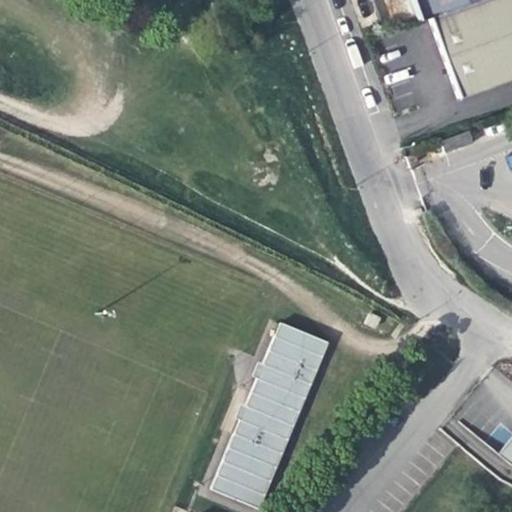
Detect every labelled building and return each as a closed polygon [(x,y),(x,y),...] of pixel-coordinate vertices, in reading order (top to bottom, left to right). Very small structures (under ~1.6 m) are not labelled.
[(421,19),(472,0),(402,0),(410,22),(421,19)] [(511,0),(472,0),(421,19),(441,74),(450,100),(511,77),(511,0)] [(376,318),(366,313),(361,323),(371,328),(376,318)] [(279,323),(211,497),(250,511),(262,511),(329,343),(279,323)] [(439,429),(511,484),(511,434),(505,429),(493,446),(452,413),(439,429)]
